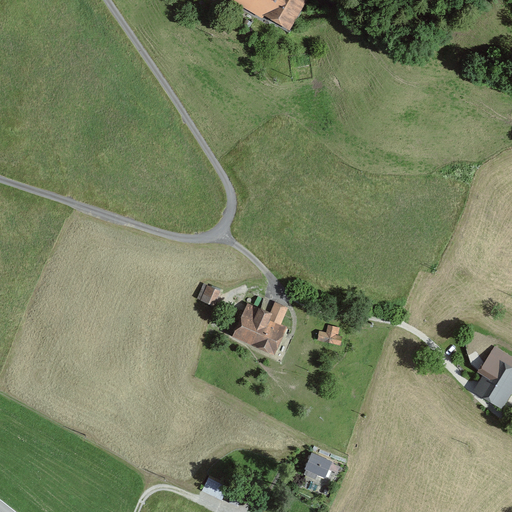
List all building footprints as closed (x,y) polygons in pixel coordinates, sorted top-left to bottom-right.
[(255,3),(289,21),(300,0),(247,0),(246,4),(253,7),(255,3)] [(210,286),(204,300),(215,305),(221,291),(210,286)] [(235,331),(274,349),(285,325),(274,320),(282,304),(270,298),(264,312),(248,304),(235,331)] [(341,343),(343,336),(336,334),(336,331),(339,332),(340,326),(330,324),(328,332),(321,330),(319,338),(341,343)] [(511,357),(495,347),(481,371),(490,377),(489,379),(487,378),(480,389),(502,401),(508,391),(506,390),(511,380),(511,357)] [(316,478),(318,473),(326,476),(332,462),(313,453),(306,467),(310,469),(308,474),(316,478)] [(209,478),(202,491),(222,501),(229,488),(209,478)]
